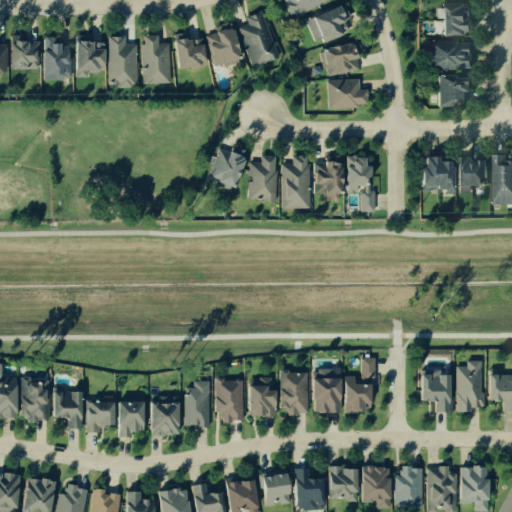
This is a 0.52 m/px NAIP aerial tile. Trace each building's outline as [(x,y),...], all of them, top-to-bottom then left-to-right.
[(328,1),(327,0),(288,0),(282,3),(291,20),(328,1)] [(347,32),(343,25),(350,22),(343,5),(304,22),(315,46),(347,32)] [(442,37),(470,38),(471,7),(443,7),(442,37)] [(244,19),(247,26),(239,29),(252,68),(277,60),(262,13),(244,19)] [(239,63),(230,25),(213,28),(214,35),(205,37),(212,69),(239,63)] [(204,67),(200,40),(189,42),(188,34),(171,36),(177,71),(204,67)] [(37,71),(37,43),(22,43),(22,37),(9,37),(9,71),(37,71)] [(167,45),(158,45),(158,37),(140,37),(141,86),(168,85),(167,45)] [(73,79),(85,79),(85,74),(102,74),(103,44),(90,44),(90,38),(74,38),(73,79)] [(134,88),(135,46),(124,45),(124,38),(107,38),(107,88),(134,88)] [(42,81),(69,81),(69,47),(59,47),(58,39),(41,39),(42,81)] [(428,44),(429,72),(471,71),(470,42),(428,44)] [(323,77),(362,72),(358,45),(320,51),(323,77)] [(470,78),(436,78),(436,109),(465,108),(465,94),(471,94),(470,78)] [(325,82),(326,110),(366,109),(365,91),(358,91),(358,81),(325,82)] [(207,182),(234,189),(242,151),(229,148),(228,154),(215,151),(207,182)] [(511,163),(505,164),(505,156),(492,156),(493,207),(511,206),(511,185),(511,163)] [(312,165),(312,196),(325,196),(325,203),(340,203),(340,157),(323,158),(323,164),(312,165)] [(275,159),(259,158),(259,164),(248,164),(247,202),(274,203),(275,159)] [(307,210),(307,158),(290,158),(290,166),(280,166),(280,211),(307,210)] [(358,196),(358,214),(371,214),(372,169),(364,169),(364,158),(345,158),(345,196),(358,196)] [(453,194),(453,163),(437,163),(437,159),(422,159),(421,193),(430,193),(453,194)] [(487,163),(473,163),(473,159),(456,160),(456,195),(472,195),(471,187),(487,186),(487,163)] [(373,359),(359,359),(359,380),(373,380),(373,359)] [(480,363),(464,363),(464,369),(455,369),(455,415),(468,415),(468,410),(481,410),(480,363)] [(338,415),(338,371),(311,371),(310,415),(338,415)] [(486,403),(500,404),(500,415),(511,414),(511,377),(496,377),(496,371),(487,371),(486,403)] [(419,404),(433,404),(433,415),(449,415),(449,377),(439,377),(439,372),(419,372),(419,404)] [(305,417),(306,374),(278,373),(277,411),(285,411),(285,416),(305,417)] [(14,378),(0,377),(0,418),(14,419),(14,378)] [(343,415),(362,415),(362,407),(370,406),(370,386),(353,387),(352,378),(342,378),(343,415)] [(269,380),(246,381),(246,419),(274,419),(273,391),(269,391),(269,380)] [(47,422),(46,381),(19,382),(19,423),(47,422)] [(213,381),(213,415),(220,415),(219,423),(240,424),(241,381),(213,381)] [(208,383),(191,383),(191,389),(183,389),(183,429),(207,429),(208,383)] [(79,432),(79,393),(51,392),(51,420),(65,421),(65,431),(79,432)] [(148,438),(177,438),(176,398),(147,399),(148,438)] [(141,403),(115,404),(116,440),(130,439),(130,433),(141,433),(141,403)] [(111,404),(84,404),(84,434),(101,435),(101,428),(111,428),(111,404)] [(446,475),(446,468),(425,468),(425,511),(454,511),(453,475),(446,475)] [(354,469),(327,470),(328,502),(355,501),(354,469)] [(387,511),(388,469),(359,469),(359,504),(375,504),(375,510),(387,511)] [(392,510),(420,510),(421,469),(399,469),(399,479),(393,479),(392,510)] [(458,506),(474,506),(473,511),(485,511),(486,469),(458,469),(458,506)] [(293,511),(322,510),(321,481),(305,481),(305,470),(291,471),(293,511)] [(263,508),(288,505),(284,472),(259,474),(263,508)] [(15,511),(16,476),(0,475),(0,511),(15,511)] [(226,511),(255,511),(252,482),(236,484),(235,478),(222,480),(226,511)] [(48,511),(52,483),(24,480),(20,511),(48,511)] [(222,511),(219,494),(205,497),(202,485),(188,487),(193,511),(222,511)] [(498,511),(511,511),(511,486),(498,511)] [(82,511),(85,490),(65,487),(64,497),(56,496),(53,511),(82,511)] [(116,511),(118,497),(102,495),(102,492),(91,491),(88,511),(116,511)] [(156,493),(158,511),(186,511),(185,491),(156,493)] [(123,511),(151,511),(152,503),(138,503),(138,494),(123,494),(123,511)]
